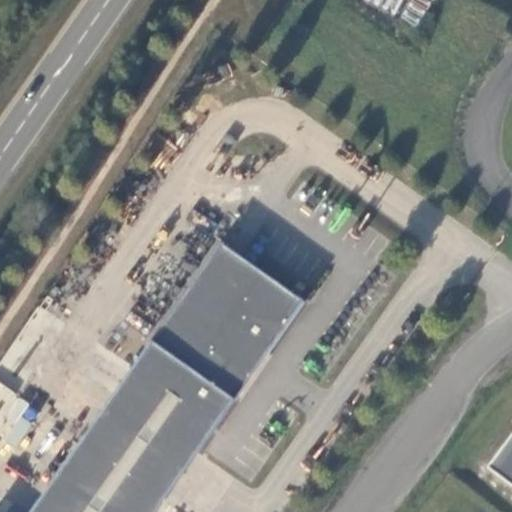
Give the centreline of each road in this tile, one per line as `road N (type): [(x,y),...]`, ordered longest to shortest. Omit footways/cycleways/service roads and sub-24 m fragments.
road 1 (unclassified): [(511,333),(480,353),(360,511)]
road 2 (primary): [(108,0),(0,156)]
